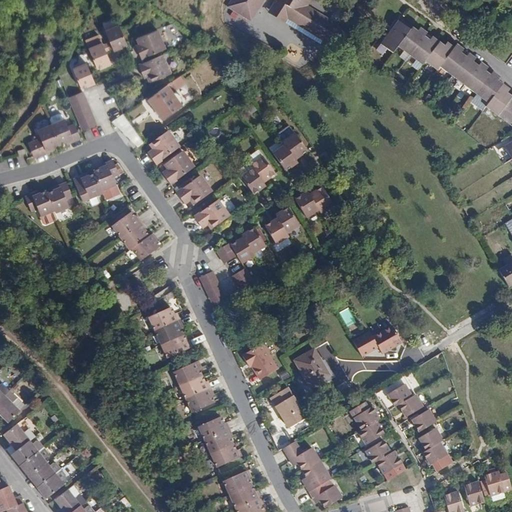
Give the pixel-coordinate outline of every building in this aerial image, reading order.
[(231,0),(228,6),(232,8),(238,12),(250,20),(262,0),(231,0)] [(275,0),(274,3),(289,12),(286,18),(321,39),(330,45),(344,53),(354,36),(306,6),(309,0),(275,0)] [(284,22),(286,18),(289,12),(274,3),(268,11),(284,22)] [(234,19),(238,12),(232,8),(227,15),(234,19)] [(319,43),(321,39),(286,18),(284,22),(319,43)] [(397,46),(411,27),(399,19),(380,44),(386,49),(391,53),(397,46)] [(126,45),(119,28),(118,25),(105,30),(109,41),(113,51),(126,45)] [(417,32),(411,27),(397,46),(403,50),(409,55),(423,37),(426,33),(419,28),(417,32)] [(135,45),(137,51),(140,59),(165,48),(157,30),(136,39),(138,44),(135,45)] [(86,41),(89,48),(101,43),(98,36),(86,41)] [(429,41),(423,37),(409,55),(415,60),(421,65),(424,61),(438,42),(431,37),(429,41)] [(444,47),(438,42),(424,61),(430,66),(436,70),(439,67),(453,48),(446,43),(444,47)] [(89,48),(96,68),(110,63),(106,54),(102,44),(101,43),(89,48)] [(386,49),(380,44),(375,49),(382,54),(386,49)] [(456,45),(453,48),(439,67),(444,71),(451,76),(465,57),(459,53),(462,50),(456,45)] [(409,55),(403,50),(398,57),(405,61),(409,55)] [(468,54),(465,57),(451,76),(457,80),(463,85),(477,66),(472,63),(475,59),(468,54)] [(170,73),(162,55),(142,63),(138,65),(140,73),(142,78),(147,77),(149,82),(170,73)] [(421,65),(415,60),(412,65),(417,70),(421,65)] [(94,83),(89,71),(86,63),(73,68),(81,89),(94,83)] [(480,63),(477,66),(463,85),(469,89),(475,94),(489,75),(484,72),(487,68),(480,63)] [(436,70),(430,66),(427,70),(433,75),(435,72),(436,70)] [(444,71),(439,67),(436,70),(435,72),(441,76),(444,71)] [(492,72),(489,75),(475,94),(481,98),(488,103),(502,85),(496,81),(499,77),(492,72)] [(457,80),(451,76),(447,82),(453,86),(457,80)] [(182,77),(169,86),(174,93),(187,84),(182,77)] [(469,89),(463,85),(459,91),(465,95),(469,89)] [(508,90),(502,85),(488,103),(485,107),(491,111),(498,116),(502,110),(506,104),(510,99),(511,97),(506,93),(508,90)] [(174,93),(169,86),(148,99),(161,120),(182,106),(183,105),(183,103),(183,101),(182,99),(182,98),(180,96),(179,95),(177,94),(175,94),(174,93)] [(82,92),(68,98),(71,105),(85,99),(82,92)] [(253,97),(256,101),(261,98),(257,93),(253,97)] [(481,98),(475,94),(471,100),(478,104),(481,98)] [(85,99),(71,105),(74,111),(88,105),(85,99)] [(257,110),(251,102),(246,106),(252,113),(257,110)] [(511,108),(506,104),(502,110),(511,118),(511,108)] [(76,117),(90,112),(88,105),(74,111),(76,117)] [(491,111),(485,107),(481,113),(487,117),(491,111)] [(509,124),(511,120),(511,118),(502,110),(498,116),(509,124)] [(79,124),(93,118),(90,112),(76,117),(79,124)] [(48,120),(50,124),(64,119),(62,114),(58,113),(51,116),(48,120)] [(143,142),(122,114),(112,121),(137,147),(143,142)] [(64,119),(50,124),(59,144),(66,141),(72,139),(73,141),(80,138),(78,132),(74,124),(68,126),(65,118),(64,119)] [(79,124),(82,130),(96,125),(93,118),(79,124)] [(28,143),(31,151),(34,157),(46,152),(45,149),(53,146),(59,144),(50,124),(37,130),(40,138),(28,143)] [(156,154),(150,158),(155,165),(180,147),(168,131),(150,145),(153,150),(156,154)] [(294,160),(307,151),(294,134),(282,143),(284,146),(294,160)] [(294,160),(284,146),(273,154),(283,168),(285,171),(297,163),(294,160)] [(508,153),(504,147),(498,150),(502,156),(508,153)] [(153,150),(147,154),(150,158),(156,154),(153,150)] [(262,157),(257,150),(245,159),(249,163),(251,166),(262,157)] [(171,174),(165,178),(170,185),(195,168),(183,152),(164,165),(168,170),(171,174)] [(263,183),(275,174),(262,157),(251,166),(263,183)] [(114,166),(112,161),(105,164),(107,167),(100,169),(94,172),(94,174),(101,190),(115,185),(112,177),(118,175),(123,172),(118,164),(114,166)] [(265,186),(263,183),(251,166),(249,163),(237,172),(253,194),(265,186)] [(168,170),(162,174),(165,178),(171,174),(168,170)] [(89,199),(102,193),(101,190),(94,174),(88,177),(80,180),(80,178),(73,180),(79,194),(86,191),(89,199)] [(200,175),(176,193),(181,200),(187,196),(191,200),(194,205),(213,191),(200,175)] [(54,211),(55,213),(69,208),(66,199),(72,197),(66,183),(59,186),(60,188),(53,191),(47,194),(54,211)] [(325,193),(321,188),(309,195),(318,210),(320,213),(332,206),(333,206),(325,193)] [(54,211),(47,194),(46,192),(40,194),(33,197),(32,194),(25,197),(31,211),(37,209),(40,217),(54,211)] [(318,210),(309,195),(307,192),(295,200),(297,203),(306,218),(318,210)] [(187,196),(181,200),(184,204),(191,200),(187,196)] [(212,229),(230,216),(218,200),(194,218),(198,224),(205,220),(208,225),(212,229)] [(277,219),(286,234),(299,226),(288,208),(275,215),(277,219)] [(54,211),(40,217),(43,223),(46,225),(58,220),(55,213),(54,211)] [(121,238),(142,223),(137,216),(136,217),(131,212),(112,226),(121,238)] [(276,244),(288,237),(286,234),(277,219),(265,226),(267,230),(270,234),(276,244)] [(202,229),(208,225),(205,220),(198,224),(202,229)] [(130,250),(132,249),(138,244),(149,236),(145,230),(146,229),(142,223),(121,238),(130,250)] [(265,247),(256,232),(254,229),(241,236),(243,238),(252,254),(260,250),(265,247)] [(132,249),(140,261),(160,247),(156,241),(157,240),(153,233),(149,236),(138,244),(132,249)] [(291,243),(288,237),(276,244),(273,246),(276,252),(291,243)] [(241,264),(254,256),(252,254),(243,238),(230,246),(233,250),(237,256),(241,264)] [(233,250),(230,246),(229,244),(216,251),(220,257),(233,250)] [(237,256),(233,250),(220,257),(224,264),(237,256)] [(264,255),(260,250),(252,254),(254,256),(256,260),(264,255)] [(503,260),(506,266),(511,262),(511,254),(503,260)] [(511,262),(506,266),(499,270),(509,287),(511,284),(511,262)] [(232,276),(235,283),(248,275),(244,269),(232,276)] [(213,272),(199,278),(202,285),(216,278),(213,272)] [(235,283),(239,289),(252,281),(248,275),(235,283)] [(216,278),(202,285),(205,291),(219,285),(216,278)] [(243,295),(255,288),(252,281),(239,289),(243,295)] [(208,297),(222,291),(219,285),(205,291),(208,297)] [(171,290),(165,295),(167,300),(174,296),(171,290)] [(211,304),(225,298),(222,291),(208,297),(211,304)] [(215,312),(228,304),(225,298),(211,304),(215,312)] [(179,320),(176,313),(174,314),(171,307),(149,316),(155,331),(179,320)] [(349,308),(340,311),(347,327),(356,323),(349,308)] [(179,320),(155,331),(157,334),(161,344),(184,335),(180,328),(182,327),(179,320)] [(392,326),(373,337),(383,354),(402,342),(392,326)] [(184,335),(161,344),(167,358),(192,347),(188,340),(187,341),(184,335)] [(242,355),(247,364),(249,363),(251,366),(260,379),(277,369),(261,344),(242,355)] [(329,375),(313,349),(294,360),(310,386),(329,375)] [(201,368),(198,361),(174,372),(180,385),(202,376),(199,369),(201,368)] [(181,388),(186,399),(210,388),(207,381),(205,382),(202,376),(180,385),(181,388)] [(0,400),(9,391),(1,383),(0,384),(0,400)] [(403,384),(390,393),(387,395),(395,406),(398,405),(411,397),(403,384)] [(210,388),(186,399),(192,412),(214,402),(211,396),(213,395),(210,388)] [(304,419),(286,388),(269,398),(287,428),(304,419)] [(16,398),(9,391),(0,400),(0,415),(2,417),(8,423),(20,411),(12,402),(16,398)] [(422,407),(415,395),(411,397),(398,405),(405,417),(410,414),(422,407)] [(368,409),(364,402),(350,411),(361,430),(376,421),(379,419),(371,407),(368,409)] [(421,431),(436,422),(428,409),(413,418),(411,419),(419,432),(421,431)] [(198,426),(204,440),(229,429),(226,422),(223,423),(220,416),(198,426)] [(376,421),(361,430),(358,432),(365,445),(377,438),(384,434),(376,421)] [(11,455),(29,441),(35,437),(29,429),(23,432),(16,424),(3,434),(7,440),(11,446),(7,449),(11,455)] [(439,443),(442,441),(434,428),(423,435),(418,438),(426,451),(439,443)] [(229,429),(204,440),(209,450),(210,454),(233,444),(229,437),(232,436),(229,429)] [(383,440),(380,442),(365,451),(372,464),(376,461),(390,453),(383,440)] [(20,466),(43,447),(39,441),(35,441),(32,444),(29,441),(11,455),(16,462),(20,466)] [(294,441),(283,448),(290,460),(295,458),(298,463),(302,470),(319,460),(311,447),(302,452),(294,441)] [(422,452),(430,465),(430,464),(435,473),(451,463),(439,443),(426,451),(422,452)] [(233,444),(210,454),(216,467),(228,461),(241,456),(238,449),(236,450),(233,444)] [(28,477),(46,463),(44,460),(48,456),(48,453),(43,447),(20,466),(25,472),(28,477)] [(390,453),(376,461),(383,475),(401,464),(394,451),(390,453)] [(330,479),(319,460),(302,470),(306,477),(309,482),(305,485),(309,492),(321,484),(330,479)] [(33,483),(37,488),(61,469),(56,463),(52,463),(49,466),(46,463),(28,477),(33,483)] [(46,499),(64,484),(61,481),(65,478),(65,475),(62,471),(61,469),(37,488),(41,492),(46,499)] [(223,481),(229,495),(251,485),(248,478),(250,477),(247,470),(223,481)] [(490,496),(511,490),(506,473),(499,475),(498,472),(484,476),(485,479),(490,496)] [(301,479),(305,485),(309,482),(306,477),(301,479)] [(478,482),(482,498),(490,496),(485,479),(478,482)] [(0,490),(9,487),(6,480),(0,482),(0,490)] [(470,506),(484,502),(482,498),(478,482),(464,486),(465,489),(470,506)] [(324,508),(334,502),(342,498),(334,485),(325,491),(321,484),(309,492),(313,498),(317,495),(320,501),(324,508)] [(230,498),(235,509),(260,498),(257,491),(254,492),(251,485),(229,495),(230,498)] [(73,511),(81,506),(86,502),(73,486),(54,499),(59,505),(63,510),(60,511),(73,511)] [(11,492),(9,487),(0,490),(0,511),(2,511),(23,503),(20,496),(14,498),(11,492)] [(447,509),(448,511),(464,511),(458,492),(444,496),(447,509)] [(260,498),(235,509),(236,511),(263,511),(261,505),(263,504),(260,498)] [(27,511),(25,508),(23,503),(2,511),(27,511)]
